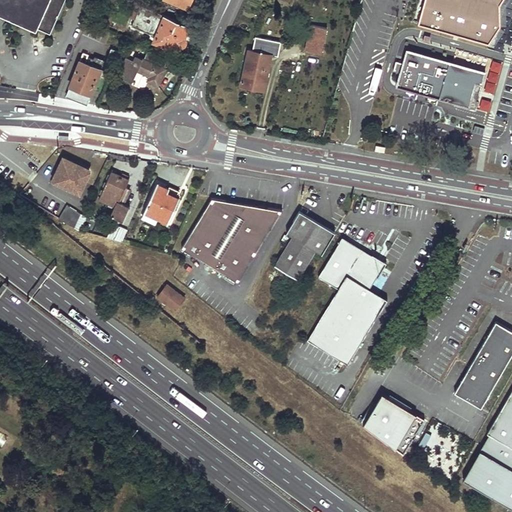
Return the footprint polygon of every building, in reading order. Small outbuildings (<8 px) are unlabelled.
[(0,0),(0,8),(7,12),(12,0),(0,0)] [(12,0),(7,12),(51,31),(64,0),(12,0)] [(186,10),(190,0),(173,0),(178,2),(176,5),(186,10)] [(501,5),(504,0),(426,0),(419,27),(490,46),(502,26),(501,5)] [(154,41),(178,51),(189,25),(165,15),(154,41)] [(92,44),(99,27),(88,22),(79,42),(87,46),(89,42),(92,44)] [(323,55),(324,28),(305,27),(303,53),(323,55)] [(241,86),(262,90),(265,91),(277,37),(264,34),(253,31),(241,86)] [(476,111),(487,71),(405,50),(395,89),(476,111)] [(158,84),(168,62),(147,53),(144,60),(137,56),(135,61),(130,59),(121,78),(131,83),(138,70),(150,76),(149,80),(158,84)] [(89,102),(102,69),(96,66),(97,63),(93,61),(95,58),(90,56),(88,63),(81,60),(68,94),(89,102)] [(80,192),(89,171),(72,163),(73,161),(66,158),(64,158),(62,159),(59,166),(61,167),(55,181),(80,192)] [(111,171),(100,198),(113,204),(112,207),(115,208),(112,215),(124,221),(130,206),(124,203),(119,201),(126,187),(129,179),(111,171)] [(157,183),(142,216),(156,222),(158,217),(168,222),(179,198),(176,196),(179,190),(170,186),(169,188),(157,183)] [(124,203),(130,189),(126,187),(119,201),(124,203)] [(41,188),(33,201),(75,227),(80,216),(81,213),(41,188)] [(212,198),(182,247),(238,282),(282,210),(212,198)] [(299,210),(286,232),(292,236),(275,264),(298,278),(315,249),(321,253),(335,231),(299,210)] [(80,216),(75,227),(78,229),(81,230),(85,219),(80,216)] [(115,238),(122,241),(128,229),(120,226),(115,238)] [(342,236),(318,276),(338,288),(307,339),(348,364),(387,299),(369,288),(378,273),(374,256),(342,236)] [(374,256),(378,273),(385,262),(374,256)] [(175,309),(185,297),(167,283),(158,296),(175,309)] [(481,408),(511,353),(511,330),(495,321),(454,392),(481,408)] [(423,417),(380,389),(359,421),(402,449),(423,417)] [(511,389),(487,433),(489,434),(480,449),(463,478),(511,506),(511,389)] [(79,473),(73,485),(78,488),(85,477),(79,473)]
